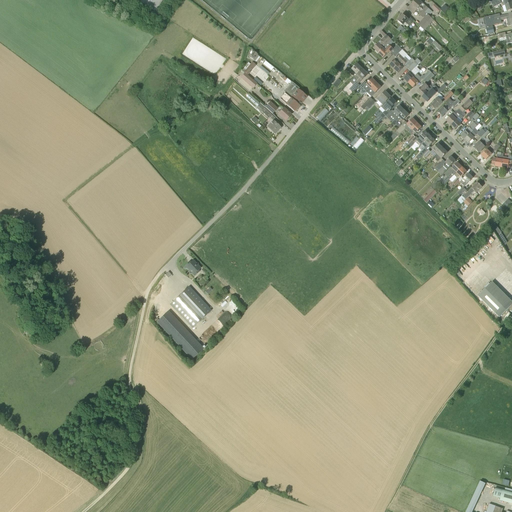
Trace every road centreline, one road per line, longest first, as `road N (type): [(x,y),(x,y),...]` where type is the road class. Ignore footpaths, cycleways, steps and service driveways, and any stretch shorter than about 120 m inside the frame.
road 1 (residential): [(165,266),(246,186),(359,50)]
road 2 (track): [(83,511),(132,458),(130,371),(145,297),(165,266)]
road 3 (residential): [(511,179),(488,178),(359,50)]
